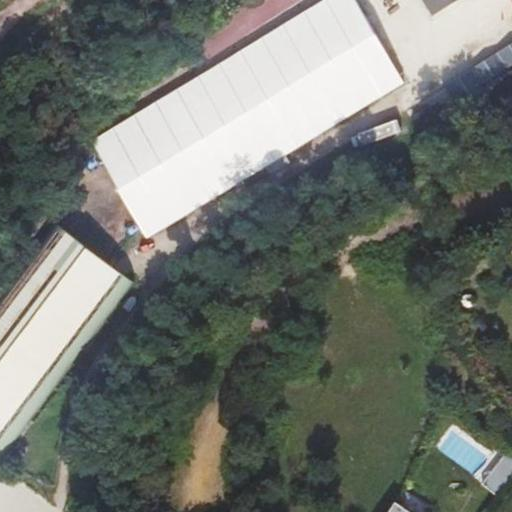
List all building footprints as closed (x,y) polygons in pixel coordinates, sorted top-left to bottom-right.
[(259,0),(252,4),(262,18),(275,10),(268,0),(259,0)] [(290,0),(268,0),(275,10),(290,0)] [(200,39),(207,51),(208,52),(262,18),(252,4),(200,39)] [(188,46),(195,58),(207,51),(200,39),(188,46)] [(511,48),(499,56),(450,88),(466,112),(474,107),(477,112),(491,102),(481,85),(511,65),(511,48)] [(444,109),(418,125),(426,138),(451,122),(444,109)] [(288,151),(269,161),(273,171),(294,160),(288,151)] [(0,298),(0,464),(133,290),(53,230),(0,298)] [(481,484),(497,496),(511,476),(511,452),(508,450),(481,484)]
